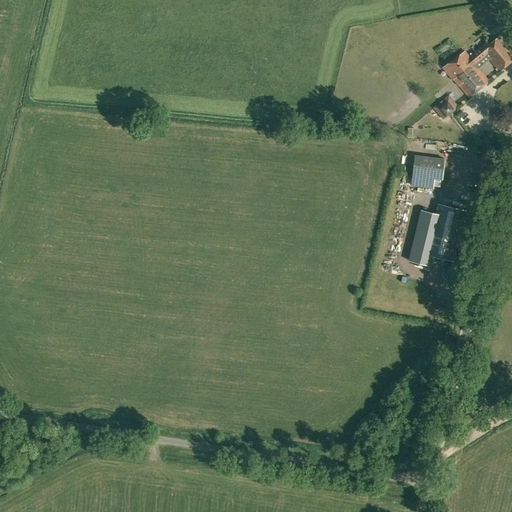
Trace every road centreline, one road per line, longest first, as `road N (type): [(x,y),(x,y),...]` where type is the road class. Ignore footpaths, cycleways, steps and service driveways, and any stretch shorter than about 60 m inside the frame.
road 1 (unclassified): [(0,412),(428,482)]
road 2 (unclassified): [(428,482),(511,142)]
